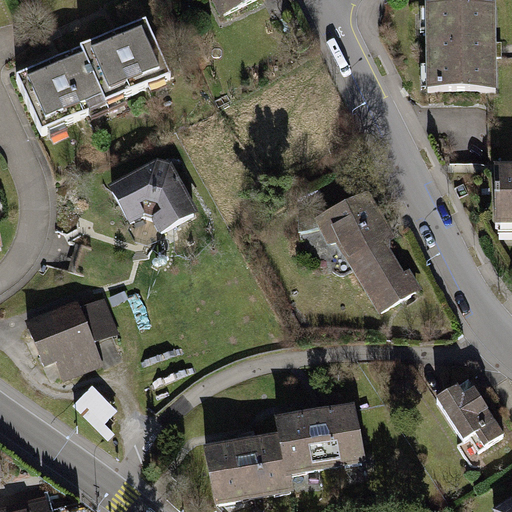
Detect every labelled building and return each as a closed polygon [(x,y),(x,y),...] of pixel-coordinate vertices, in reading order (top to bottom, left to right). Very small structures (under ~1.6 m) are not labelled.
[(254,0),(214,0),(222,15),(254,0)] [(427,94),(495,93),(494,9),(426,9),(427,94)] [(144,24),(80,53),(105,108),(169,79),(144,24)] [(105,108),(80,53),(15,82),(40,137),(105,108)] [(156,169),(111,191),(128,223),(126,232),(136,247),(149,250),(160,234),(193,215),(170,173),(156,169)] [(511,169),(493,170),(494,230),(511,229),(511,169)] [(390,240),(363,196),(318,224),(331,245),(339,244),(381,314),(417,293),(406,275),(399,280),(384,255),(383,244),(390,240)] [(80,308),(26,331),(42,366),(56,360),(63,377),(100,362),(94,347),(119,336),(106,304),(82,314),(80,308)] [(478,454),(504,438),(467,382),(436,402),(464,444),(470,440),(478,454)] [(91,391),(72,410),(108,446),(115,439),(106,431),(119,418),(91,391)] [(362,463),(352,412),(278,427),(281,441),(288,477),(362,463)] [(205,455),(215,506),(291,491),(288,477),(281,441),(205,455)] [(511,511),(511,503),(498,511),(511,511)]
